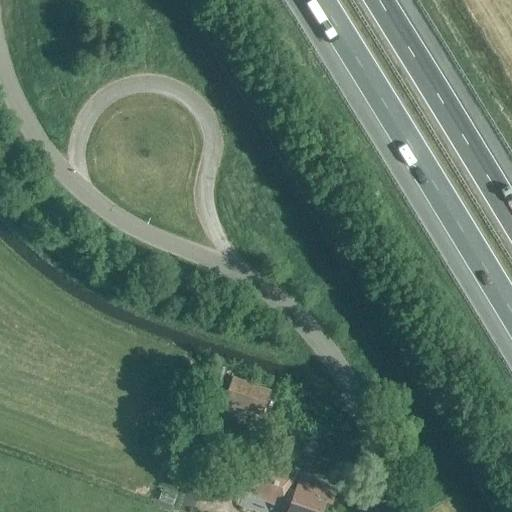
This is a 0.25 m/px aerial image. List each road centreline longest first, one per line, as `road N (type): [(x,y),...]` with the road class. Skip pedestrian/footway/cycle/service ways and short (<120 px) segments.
road 1 (unclassified): [(389,511),(338,359),(280,301),(146,237),(72,181),(41,147),(0,63)]
road 2 (motorway): [(319,0),(511,306)]
road 3 (motorway): [(511,218),(377,0)]
